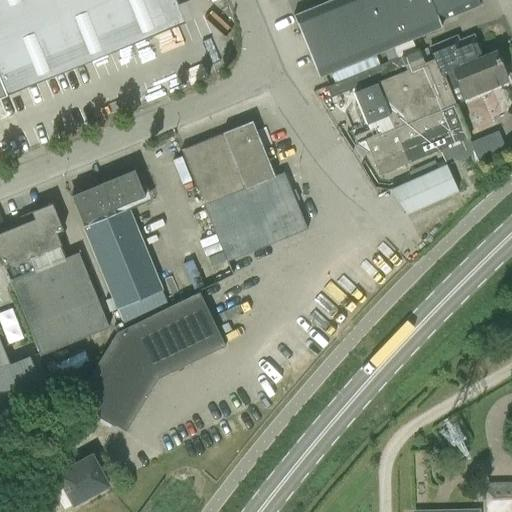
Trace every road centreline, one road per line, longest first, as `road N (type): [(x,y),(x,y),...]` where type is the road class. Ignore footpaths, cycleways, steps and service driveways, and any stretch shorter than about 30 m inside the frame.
road 1 (secondary): [(511,224),(359,380),(250,511)]
road 2 (secondary): [(271,511),(345,420),(511,245)]
road 3 (unclassified): [(0,189),(278,75)]
road 4 (unclassified): [(380,227),(336,183),(278,75)]
